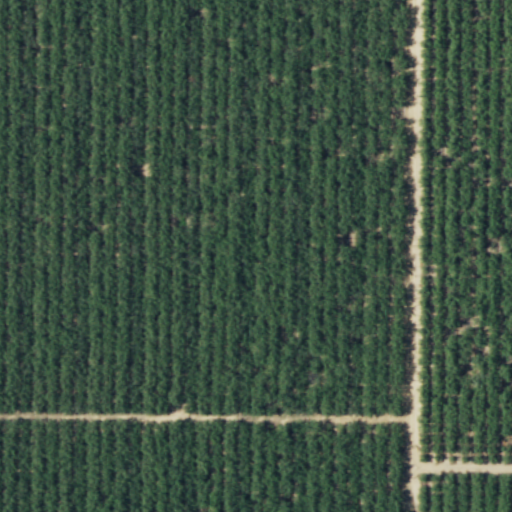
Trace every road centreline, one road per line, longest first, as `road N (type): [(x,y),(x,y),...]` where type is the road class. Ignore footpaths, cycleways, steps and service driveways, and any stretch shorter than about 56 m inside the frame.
road 1 (track): [(414,0),(412,504)]
road 2 (track): [(412,418),(0,415)]
